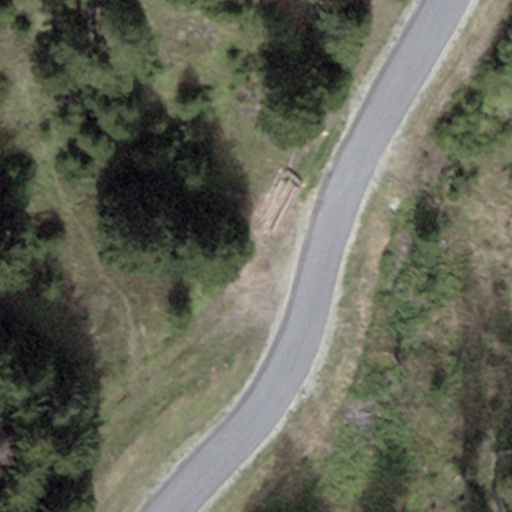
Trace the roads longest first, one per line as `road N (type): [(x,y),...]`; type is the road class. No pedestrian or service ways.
road 1 (unclassified): [(172,511),(284,368),(355,160),(446,0)]
road 2 (track): [(336,217),(277,244),(155,382),(12,511)]
